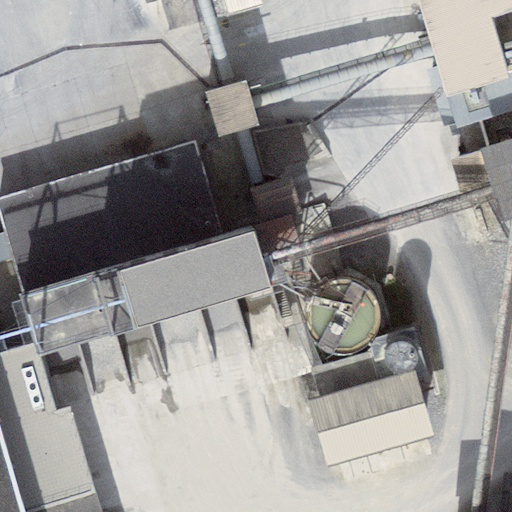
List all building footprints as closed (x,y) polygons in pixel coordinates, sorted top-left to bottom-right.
[(147,0),(147,1),(150,0),(164,0),(173,26),(250,3),(248,0),(147,0)] [(511,0),(398,0),(424,81),(511,53),(511,0)] [(224,60),(186,72),(200,117),(238,105),(224,60)] [(511,132),(503,103),(457,117),(478,186),(511,175),(511,132)] [(243,261),(229,212),(0,282),(0,322),(3,334),(243,261)] [(73,511),(3,334),(0,334),(0,511),(73,511)] [(393,350),(289,380),(309,446),(412,416),(393,350)] [(511,511),(511,497),(449,492),(447,511),(511,511)]
